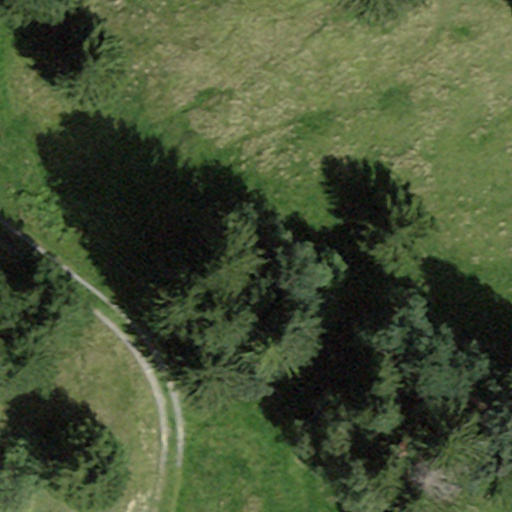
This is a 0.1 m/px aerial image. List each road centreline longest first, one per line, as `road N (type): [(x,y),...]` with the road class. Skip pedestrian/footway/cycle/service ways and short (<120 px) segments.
road 1 (track): [(170,511),(179,458),(170,376),(142,330),(0,219)]
road 2 (track): [(170,376),(239,427),(288,511)]
